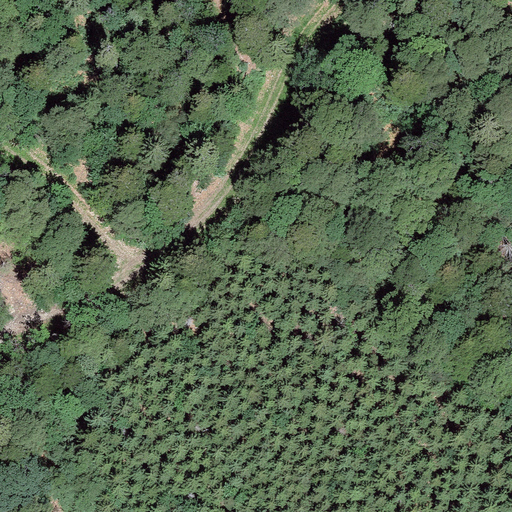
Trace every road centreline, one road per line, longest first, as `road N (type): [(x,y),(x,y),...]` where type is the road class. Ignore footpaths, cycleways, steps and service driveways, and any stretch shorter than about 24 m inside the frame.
road 1 (track): [(0,336),(100,292),(193,222),(238,167),(313,26),(337,0)]
road 2 (track): [(124,277),(24,159),(0,148)]
